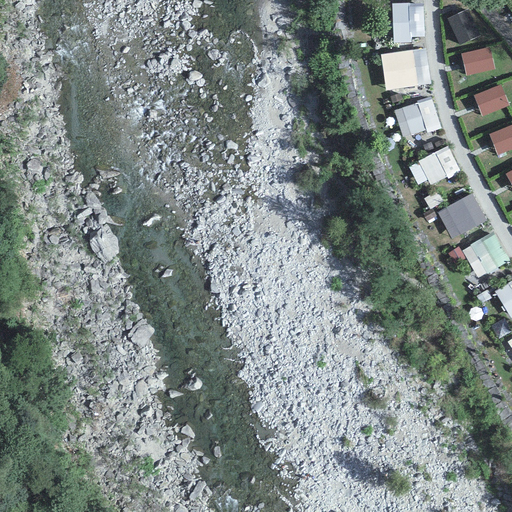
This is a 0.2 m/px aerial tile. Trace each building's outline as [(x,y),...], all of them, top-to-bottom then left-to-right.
[(396,3),(398,40),(428,38),(425,1),(396,3)] [(486,35),(474,9),(455,17),(468,44),(486,35)] [(430,82),(424,47),(385,54),(391,89),(430,82)] [(472,74),(501,68),(497,47),(468,53),(472,74)] [(488,116),(511,105),(511,99),(505,84),(479,96),(488,116)] [(400,109),(409,139),(446,127),(437,97),(400,109)] [(504,154),(511,150),(511,127),(496,134),(504,154)] [(453,145),(414,165),(426,188),(465,168),(453,145)] [(443,208),(454,237),(492,222),(481,194),(443,208)] [(482,277),(511,262),(511,255),(501,231),(468,246),(482,277)] [(511,312),(511,282),(500,288),(511,312)]
